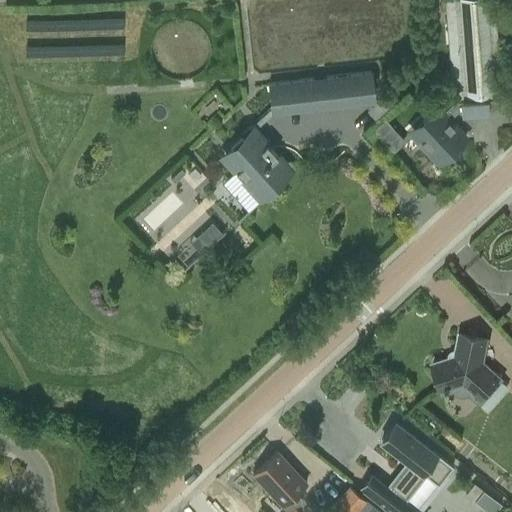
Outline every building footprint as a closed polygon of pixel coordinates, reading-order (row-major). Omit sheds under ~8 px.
[(453,0),(461,97),(498,94),(491,0),(453,0)] [(375,101),(371,69),(267,81),(270,113),(375,101)] [(454,102),(442,113),(435,106),(422,118),(425,121),(412,133),(413,134),(416,132),(426,143),(424,146),(436,159),(449,147),(452,151),(465,139),(448,120),(457,112),(462,112),(462,117),(488,115),(487,99),(454,102)] [(391,150),(403,139),(384,117),(372,127),(391,150)] [(258,193),(288,166),(252,130),(224,155),(258,193)] [(185,266),(222,232),(208,217),(171,251),(185,266)] [(494,393),(505,381),(482,361),(487,338),(460,332),(456,350),(450,357),(433,362),(442,389),(464,382),(473,390),(470,393),(480,402),(491,390),(494,393)] [(396,420),(381,439),(403,456),(404,455),(409,459),(376,501),(390,511),(423,511),(405,498),(425,473),(438,484),(453,465),(396,420)] [(283,505),(306,482),(277,450),(253,472),(283,505)] [(494,511),(501,503),(474,482),(465,493),(489,511),(494,511)] [(331,511),(355,511),(367,498),(350,484),(329,510),(331,511)]
